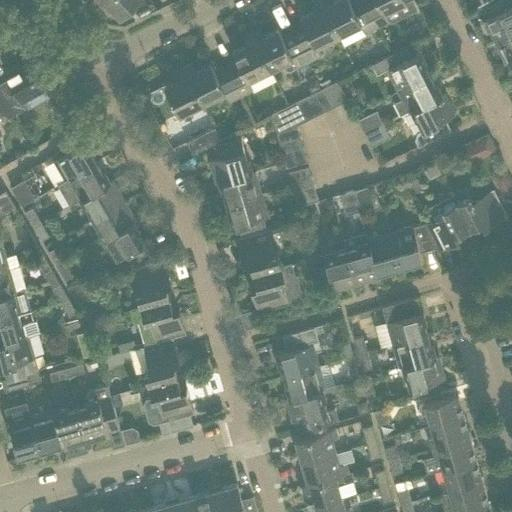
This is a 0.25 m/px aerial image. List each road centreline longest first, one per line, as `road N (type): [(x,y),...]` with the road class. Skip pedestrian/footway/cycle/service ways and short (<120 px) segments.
road 1 (residential): [(221,338),(186,220),(116,105),(103,59)]
road 2 (residential): [(7,496),(250,430)]
road 3 (residential): [(221,338),(453,277)]
road 4 (residential): [(511,450),(453,277)]
road 5 (residential): [(511,132),(441,0)]
road 6 (residential): [(103,59),(223,0)]
